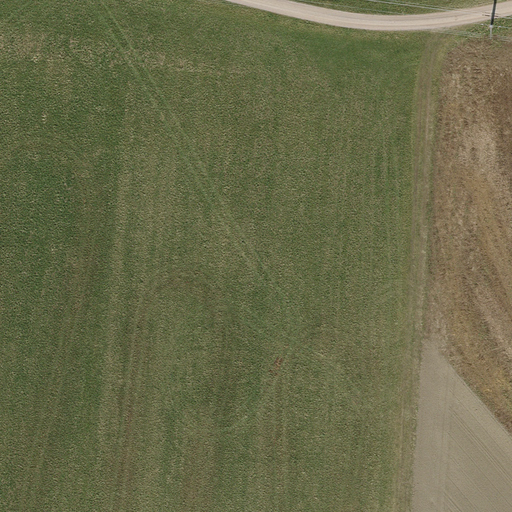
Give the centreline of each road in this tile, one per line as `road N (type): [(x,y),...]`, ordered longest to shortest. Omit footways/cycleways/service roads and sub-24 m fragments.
road 1 (track): [(430,21),(398,511)]
road 2 (track): [(511,3),(405,23),(261,0)]
